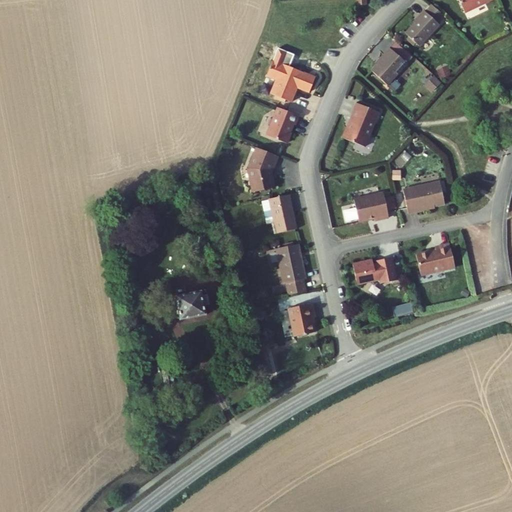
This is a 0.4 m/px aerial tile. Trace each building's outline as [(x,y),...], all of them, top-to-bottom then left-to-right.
[(500,3),(498,0),(460,0),(469,18),(500,3)] [(371,10),(371,1),(362,1),(362,10),(371,10)] [(445,28),(431,14),(425,20),(426,21),(411,37),(425,50),(445,28)] [(391,58),(376,73),(392,88),(412,67),(396,51),(389,57),(391,58)] [(324,73),(282,56),(276,72),(285,76),(279,90),(300,98),(304,89),(302,85),(306,84),(318,88),(324,73)] [(448,68),(438,71),(440,78),(450,76),(448,68)] [(431,93),(441,83),(433,76),(424,86),(431,93)] [(304,110),(283,102),(272,130),(292,138),(296,127),(294,126),(297,118),(300,119),(304,110)] [(383,116),(361,106),(356,118),(358,118),(353,130),(351,130),(348,137),(346,141),(368,150),(378,127),(383,116)] [(285,148),(263,140),(256,158),(257,159),(256,161),(258,172),(258,174),(260,184),(282,179),(278,163),(279,161),(280,161),(285,148)] [(445,176),(408,184),(413,207),(421,206),(421,204),(449,198),(445,176)] [(388,186),(359,192),(364,216),(380,212),(381,214),(393,211),(392,204),(389,192),(388,186)] [(303,222),(296,188),(276,191),(270,193),(273,210),(280,209),(283,226),(303,222)] [(399,190),(389,192),(392,204),(402,202),(399,190)] [(307,247),(305,238),(283,243),(290,279),(292,278),(310,275),(312,274),(308,253),(307,252),(306,248),(307,247)] [(440,244),(420,247),(425,269),(459,262),(454,238),(439,241),(440,244)] [(401,273),(397,250),(385,252),(386,255),(378,256),(377,253),(357,257),(361,277),(389,271),(390,275),(401,273)] [(312,285),(310,275),(292,278),(294,289),(312,285)] [(224,289),(217,290),(219,299),(226,297),(224,289)] [(204,295),(177,301),(182,325),(209,319),(204,295)] [(321,314),(318,299),(294,305),(300,333),(321,329),(318,314),(321,314)] [(410,303),(392,307),(394,317),(413,313),(410,303)] [(174,366),(160,361),(169,402),(179,393),(174,366)]
